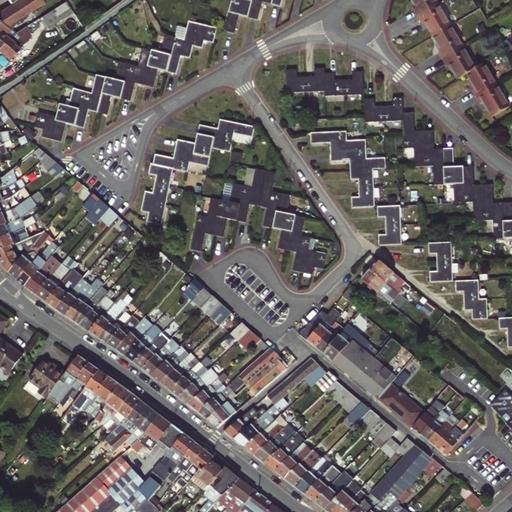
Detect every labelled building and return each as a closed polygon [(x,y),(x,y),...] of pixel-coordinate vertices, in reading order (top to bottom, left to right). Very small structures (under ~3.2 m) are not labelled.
[(41,0),(19,0),(1,12),(0,12),(0,46),(7,38),(4,36),(10,30),(7,27),(44,4),(41,0)] [(232,0),(224,31),(234,34),(239,16),(258,20),(263,2),(281,7),(283,0),(232,0)] [(418,16),(438,5),(435,0),(412,0),(417,9),(415,10),(418,16)] [(50,11),(57,22),(71,14),(64,3),(50,11)] [(434,36),(451,26),(438,5),(418,16),(422,23),(425,22),(434,36)] [(50,11),(41,17),(48,28),(57,22),(50,11)] [(112,97),(121,99),(130,101),(135,83),(153,88),(158,70),(177,75),(182,57),(190,59),(193,46),(203,49),(205,41),(213,44),(217,29),(189,21),(187,29),(184,40),(176,38),(166,35),(161,53),(143,48),(138,67),(114,61),(110,79),(96,76),(92,93),(74,88),(69,107),(60,105),(57,117),(38,113),(35,128),(44,130),(42,137),(62,142),(67,124),(84,129),(89,110),(108,115),(112,97)] [(451,26),(434,36),(442,50),(439,52),(443,59),(463,47),(451,26)] [(31,36),(26,27),(15,34),(9,40),(7,38),(0,46),(0,52),(10,61),(31,36)] [(179,27),(176,38),(184,40),(187,29),(179,27)] [(463,47),(443,59),(447,66),(451,64),(460,79),(468,74),(476,69),(463,47)] [(473,90),(477,97),(497,85),(484,64),(476,69),(468,74),(476,88),(473,90)] [(297,70),(286,71),(288,93),(325,92),(325,96),(364,95),(363,72),(352,73),(353,80),(335,81),(335,73),(326,74),(325,68),(315,69),(315,76),(297,77),(297,70)] [(510,107),(497,85),(477,97),(481,103),(484,102),(493,117),(510,107)] [(392,106),(384,106),(375,107),(375,99),(365,100),(366,122),(403,121),(405,149),(414,149),(415,167),(434,166),(435,185),(454,185),(455,203),(474,202),(474,221),(493,220),(494,239),(511,238),(511,202),(493,203),(493,185),(474,185),(473,166),(454,167),(453,149),(434,149),(433,131),(414,131),(413,113),(403,113),(403,98),(392,99),(392,106)] [(0,117),(13,130),(17,128),(0,104),(0,117)] [(149,213),(147,222),(162,226),(174,169),(188,172),(190,163),(208,167),(213,149),(231,152),(234,134),(252,138),(254,127),(220,120),(218,129),(200,126),(196,144),(177,141),(174,158),(156,155),(154,164),(151,164),(149,175),(156,176),(153,193),(146,192),(142,212),(149,213)] [(9,131),(0,132),(0,145),(11,141),(9,131)] [(350,161),(351,180),(358,180),(359,197),(352,198),(352,208),(375,207),(374,169),(386,168),(386,158),(367,159),(366,140),(348,140),(347,131),(311,133),(311,144),(330,143),(331,162),(350,161)] [(11,141),(0,145),(0,157),(9,154),(7,148),(12,146),(11,141)] [(34,153),(42,161),(48,156),(40,149),(34,153)] [(42,161),(41,162),(48,170),(57,164),(48,156),(42,161)] [(0,179),(0,191),(8,188),(16,184),(18,183),(13,170),(3,179),(0,179)] [(228,219),(236,221),(246,223),(250,205),(267,208),(263,227),(282,231),(278,249),(296,253),(292,271),(313,275),(315,268),(324,270),(327,255),(308,251),(311,239),(302,237),(305,218),(287,214),(291,196),(272,192),(276,174),(255,170),(252,188),(234,184),(230,202),(211,199),(207,217),(199,215),(191,250),(201,252),(205,234),(224,238),(228,219)] [(73,187),(78,192),(83,186),(78,181),(73,187)] [(8,188),(0,191),(0,202),(5,201),(11,198),(20,191),(21,190),(16,184),(8,188)] [(65,186),(55,193),(60,200),(69,191),(65,186)] [(423,187),(422,202),(434,202),(434,187),(423,187)] [(21,190),(20,191),(25,199),(30,196),(25,188),(21,190)] [(11,210),(5,201),(0,202),(0,227),(21,218),(44,202),(46,200),(39,192),(17,208),(11,210)] [(87,202),(94,208),(100,200),(93,194),(87,202)] [(21,218),(0,227),(0,239),(18,232),(34,223),(36,222),(50,210),(44,202),(21,218)] [(401,206),(378,207),(379,217),(386,217),(386,235),(379,235),(380,245),(402,245),(401,206)] [(18,232),(0,239),(0,251),(32,237),(30,233),(37,228),(34,223),(18,232)] [(32,237),(0,251),(0,263),(2,267),(8,274),(23,256),(35,252),(36,253),(49,238),(43,232),(32,237)] [(8,274),(16,281),(31,263),(33,264),(39,256),(40,257),(49,246),(53,241),(49,238),(36,253),(35,252),(23,256),(8,274)] [(453,281),(452,263),(451,243),(429,244),(429,254),(436,254),(437,271),(430,272),(431,282),(453,281)] [(16,281),(25,288),(53,256),(56,252),(49,246),(40,257),(39,256),(33,264),(31,263),(16,281)] [(160,251),(152,261),(159,268),(168,258),(160,251)] [(35,296),(62,264),(53,256),(25,288),(35,296)] [(397,291),(405,281),(379,260),(370,270),(397,291)] [(72,272),(62,264),(35,296),(45,303),(72,272)] [(55,310),(82,279),(76,274),(77,272),(74,269),(72,272),(45,303),(55,310)] [(362,280),(390,304),(397,295),(399,293),(397,291),(370,270),(362,280)] [(55,310),(65,317),(91,286),(87,283),(94,275),(89,271),(82,279),(55,310)] [(91,286),(65,317),(73,322),(102,288),(103,286),(104,285),(98,279),(91,286)] [(104,285),(103,286),(106,288),(112,281),(109,279),(104,285)] [(195,281),(181,296),(190,304),(193,301),(204,289),(195,281)] [(487,299),(480,299),(479,281),(456,282),(456,292),(463,292),(464,311),(472,310),(472,319),(487,319),(487,299)] [(102,288),(73,322),(80,327),(109,293),(102,288)] [(349,288),(343,295),(357,307),(362,299),(349,288)] [(204,289),(193,301),(201,308),(212,296),(204,289)] [(112,290),(109,293),(80,327),(89,333),(115,303),(110,300),(115,293),(112,290)] [(89,333),(99,340),(118,317),(133,299),(125,292),(115,303),(89,333)] [(402,299),(397,295),(390,304),(395,307),(402,299)] [(210,317),(222,305),(212,296),(201,308),(210,317)] [(347,309),(351,304),(342,296),(338,302),(347,309)] [(338,302),(335,305),(344,313),(347,309),(338,302)] [(404,302),(398,310),(402,313),(409,306),(404,302)] [(232,314),(222,305),(210,317),(220,326),(232,314)] [(328,315),(307,341),(316,348),(336,322),(342,316),(333,309),(328,315)] [(307,341),(328,315),(322,311),(300,335),(307,341)] [(99,340),(107,345),(132,317),(126,312),(120,319),(118,317),(99,340)] [(0,332),(8,321),(0,315),(0,366),(9,373),(21,355),(0,338),(0,332)] [(132,317),(107,345),(116,351),(143,319),(140,317),(136,321),(132,317)] [(145,318),(143,319),(116,351),(125,357),(154,326),(145,318)] [(507,329),(508,337),(508,348),(511,347),(511,318),(499,319),(500,329),(507,329)] [(345,328),(323,354),(334,363),(352,341),(363,327),(353,319),(345,328)] [(251,330),(242,322),(230,333),(239,342),(251,330)] [(316,348),(323,354),(345,328),(336,322),(316,348)] [(154,326),(125,357),(133,364),(162,333),(154,326)] [(182,328),(177,334),(179,336),(185,331),(182,328)] [(251,330),(239,342),(249,352),(257,344),(262,340),(251,330)] [(142,370),(170,341),(162,333),(133,364),(142,370)] [(151,377),(181,347),(172,338),(170,341),(142,370),(151,377)] [(375,360),(352,341),(334,363),(378,399),(379,399),(380,397),(393,382),(415,356),(393,338),(375,360)] [(262,340),(257,344),(266,352),(270,348),(262,340)] [(182,346),(181,347),(151,377),(160,384),(190,354),(182,346)] [(245,383),(246,386),(280,356),(273,350),(270,348),(266,352),(239,377),(245,383)] [(280,356),(287,363),(294,356),(287,349),(280,356)] [(190,354),(160,384),(169,391),(199,362),(200,362),(191,353),(190,354)] [(60,403),(90,364),(78,356),(67,372),(50,395),(48,398),(53,403),(55,400),(60,404),(60,403)] [(280,356),(246,386),(255,396),(286,369),(284,366),(287,363),(280,356)] [(311,358),(267,397),(275,405),(275,406),(283,398),(319,366),(311,358)] [(30,380),(50,395),(67,372),(57,366),(56,368),(45,359),(30,380)] [(199,362),(169,391),(179,398),(208,371),(199,362)] [(90,364),(60,403),(64,407),(71,398),(76,402),(100,371),(90,364)] [(208,371),(179,398),(188,405),(208,387),(203,381),(218,368),(215,364),(208,371)] [(82,408),(86,411),(110,378),(100,371),(76,402),(74,405),(81,410),(82,408)] [(329,371),(316,383),(325,392),(336,381),(338,380),(329,371)] [(198,413),(226,388),(222,383),(229,378),(225,373),(208,387),(188,405),(198,413)] [(228,386),(235,393),(245,383),(239,377),(228,386)] [(95,420),(121,386),(110,378),(86,411),(90,415),(87,419),(92,423),(95,420)] [(336,381),(325,392),(333,399),(344,388),(336,381)] [(426,412),(393,382),(380,397),(393,408),(392,410),(412,428),(426,412)] [(132,394),(121,386),(95,420),(92,423),(87,428),(92,432),(101,424),(105,427),(112,421),(132,394)] [(198,413),(207,420),(228,402),(236,394),(235,393),(228,386),(226,388),(198,413)] [(344,388),(333,399),(342,407),(353,396),(344,388)] [(511,396),(506,389),(491,406),(511,428),(511,396)] [(458,392),(453,397),(461,404),(466,399),(458,392)] [(127,421),(141,401),(132,394),(112,421),(105,427),(107,430),(101,435),(105,440),(112,434),(127,421)] [(353,396),(342,407),(350,415),(351,413),(362,403),(353,396)] [(379,399),(392,410),(393,408),(380,397),(379,399)] [(234,441),(245,449),(275,421),(280,416),(282,415),(279,412),(288,404),(283,398),(275,406),(275,405),(267,412),(234,441)] [(421,435),(439,413),(436,410),(442,403),(437,399),(426,412),(412,428),(421,435)] [(112,434),(116,437),(120,433),(123,435),(130,430),(137,424),(149,407),(141,401),(127,421),(112,434)] [(228,402),(207,420),(218,428),(237,412),(228,402)] [(362,403),(351,413),(359,422),(370,410),(362,403)] [(120,433),(116,437),(109,443),(112,447),(108,451),(111,455),(126,441),(132,447),(146,435),(160,416),(149,407),(137,424),(130,430),(123,435),(120,433)] [(224,433),(234,441),(267,412),(264,409),(261,409),(257,412),(254,408),(224,433)] [(370,410),(359,422),(368,430),(380,418),(370,410)] [(447,420),(439,413),(421,435),(429,441),(447,420)] [(447,420),(429,441),(437,448),(461,422),(452,415),(447,420)] [(146,435),(132,447),(137,452),(145,446),(151,451),(157,444),(172,425),(160,416),(146,435)] [(289,425),(280,416),(275,421),(284,429),(285,428),(289,425)] [(446,455),(447,454),(464,435),(461,431),(470,420),(465,416),(461,422),(437,448),(446,455)] [(380,418),(368,430),(376,438),(379,435),(388,425),(380,418)] [(245,449),(254,456),(284,429),(275,421),(245,449)] [(160,511),(161,511),(156,507),(149,500),(168,478),(196,444),(172,425),(157,444),(166,451),(165,457),(145,483),(122,456),(57,511),(160,511)] [(387,442),(397,432),(388,425),(379,435),(387,442)] [(254,456),(265,464),(294,437),(285,428),(284,429),(254,456)] [(265,464),(275,472),(303,444),(295,435),(294,437),(265,464)] [(397,450),(405,457),(415,445),(407,439),(397,450)] [(387,442),(379,451),(389,459),(397,450),(387,442)] [(275,472),(285,480),(313,452),(305,443),(303,444),(275,472)] [(196,444),(168,478),(173,483),(176,485),(204,450),(196,444)] [(405,457),(375,490),(385,497),(390,492),(398,499),(406,490),(424,469),(433,459),(415,445),(405,457)] [(0,462),(10,449),(6,446),(0,447),(0,462)] [(182,491),(192,480),(200,471),(202,472),(212,460),(214,458),(204,450),(176,485),(182,491)] [(313,452),(285,480),(295,488),(322,460),(314,451),(313,452)] [(324,459),(322,460),(295,488),(306,496),(332,468),(324,459)] [(432,477),(442,466),(433,459),(424,469),(432,477)] [(192,480),(205,490),(224,470),(212,460),(202,472),(200,471),(192,480)] [(332,468),(306,496),(316,504),(342,475),(334,466),(332,468)] [(224,470),(205,490),(202,493),(210,500),(214,504),(219,500),(223,495),(228,491),(234,486),(241,479),(226,467),(224,470)] [(445,468),(436,478),(441,483),(450,473),(445,468)] [(342,475),(316,504),(325,511),(351,482),(343,475),(342,475)] [(247,484),(241,479),(234,486),(228,491),(223,495),(219,500),(226,507),(231,502),(235,496),(247,484)] [(341,511),(361,491),(351,482),(325,511),(326,511),(341,511)] [(247,484),(235,496),(231,502),(226,507),(231,511),(237,511),(256,491),(247,484)] [(368,497),(354,511),(371,511),(385,497),(375,490),(368,497)] [(386,511),(401,511),(405,509),(405,508),(403,507),(413,497),(406,490),(398,499),(386,511)] [(266,511),(273,504),(256,491),(237,511),(266,511)] [(361,491),(341,511),(354,511),(368,497),(361,491)] [(385,497),(371,511),(386,511),(398,499),(390,492),(385,497)] [(474,492),(465,501),(475,511),(476,511),(485,503),(474,492)] [(201,511),(206,511),(214,504),(210,500),(200,510),(201,511)]
